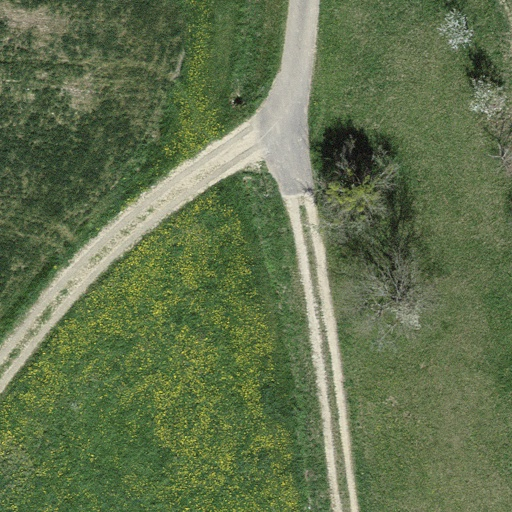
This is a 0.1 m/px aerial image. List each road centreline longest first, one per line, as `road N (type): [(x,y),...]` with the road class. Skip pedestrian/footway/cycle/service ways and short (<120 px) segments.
road 1 (track): [(361,511),(332,273),(316,182),(293,121)]
road 2 (track): [(293,121),(115,249),(0,375)]
road 3 (track): [(305,0),(293,121)]
